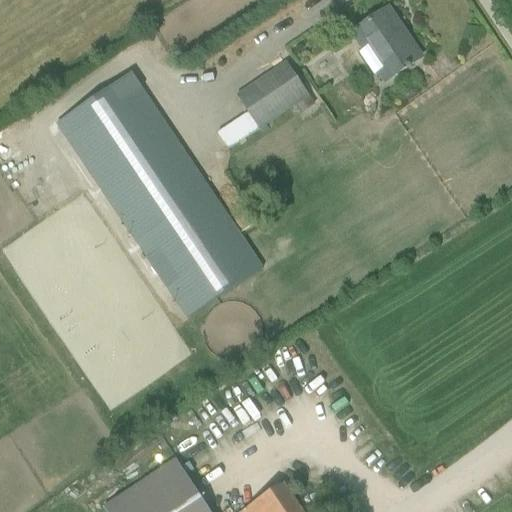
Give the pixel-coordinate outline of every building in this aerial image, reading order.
[(388,9),(349,36),(360,52),(357,54),(372,78),(375,76),(383,87),(410,68),(410,67),(418,61),(401,36),(405,34),(388,9)] [(308,100),(286,64),(234,97),(247,115),(217,136),(227,152),(293,109),(308,100)] [(341,65),(330,74),(344,93),(356,84),(341,65)] [(131,76),(57,125),(182,314),(187,321),(260,271),(131,76)] [(0,181),(9,194),(28,180),(13,161),(9,164),(0,151),(0,181)] [(341,396),(323,407),(334,425),(353,414),(341,396)] [(208,511),(175,460),(101,508),(104,511),(208,511)] [(300,511),(283,485),(242,511),(300,511)]
